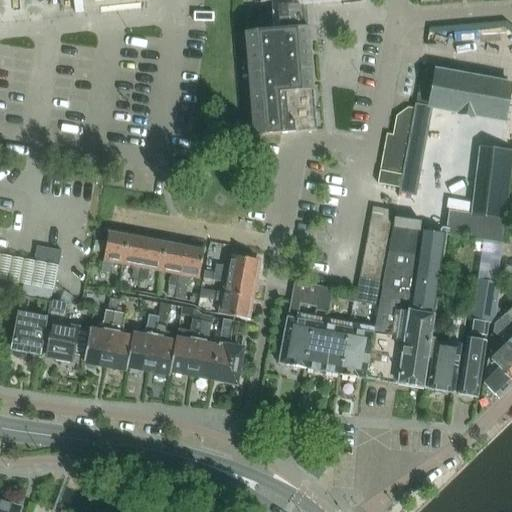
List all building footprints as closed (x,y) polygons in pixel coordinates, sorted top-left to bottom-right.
[(267,31),(245,33),(253,137),(262,136),(281,134),(316,131),(312,85),(307,28),(306,28),(304,5),(342,2),(359,0),(259,0),(260,3),(265,2),(267,31)] [(509,85),(436,72),(430,107),(429,109),(432,110),(456,114),(456,116),(474,120),(475,118),(502,123),(509,85)] [(398,189),(398,193),(416,197),(432,110),(429,109),(430,107),(415,104),(414,109),(413,112),(408,138),(406,151),(403,163),(401,176),(398,189)] [(408,108),(395,117),(392,135),(408,138),(413,112),(414,109),(408,108)] [(406,151),(408,138),(392,135),(386,134),(384,146),(406,151)] [(381,159),(403,163),(406,151),(384,146),(381,159)] [(444,235),(446,235),(501,243),(504,221),(505,221),(511,160),(511,151),(479,147),(470,214),(448,211),(444,235)] [(401,176),(403,163),(381,159),(379,172),(401,176)] [(398,189),(401,176),(379,172),(377,185),(398,189)] [(396,212),(390,211),(372,207),(370,220),(393,224),(395,218),(396,212)] [(372,381),(374,382),(376,381),(376,380),(387,382),(387,383),(387,384),(390,384),(390,383),(398,385),(399,375),(408,310),(410,310),(420,239),(421,232),(420,231),(421,223),(395,218),(394,222),(393,224),(384,273),(382,283),(381,287),(378,304),(378,307),(372,334),(373,334),(367,369),(365,379),(372,380),(372,381)] [(391,236),(393,224),(370,220),(368,231),(391,236)] [(109,231),(107,240),(101,273),(110,274),(112,264),(122,266),(128,234),(115,232),(114,234),(109,233),(110,231),(109,231)] [(389,247),(391,236),(368,231),(365,243),(389,247)] [(446,235),(444,235),(421,232),(420,239),(410,310),(435,314),(446,235)] [(128,234),(122,266),(133,268),(131,278),(134,279),(139,280),(147,238),(146,240),(141,239),(142,237),(128,234)] [(147,238),(139,280),(144,281),(147,281),(149,271),(160,273),(166,241),(152,239),(152,241),(147,240),(147,238)] [(96,241),(94,251),(101,252),(103,243),(96,241)] [(166,241),(160,273),(171,275),(167,296),(174,297),(176,287),(177,287),(185,245),(184,245),(184,247),(179,246),(179,244),(166,241)] [(387,259),(389,247),(365,243),(363,254),(387,259)] [(198,280),(202,259),(204,249),(190,246),(190,248),(185,247),(185,245),(177,287),(176,287),(174,297),(174,299),(183,301),(187,278),(198,280)] [(0,277),(53,288),(61,251),(36,246),(33,264),(0,257),(0,277)] [(385,270),(387,259),(363,254),(361,266),(385,270)] [(214,273),(256,281),(256,280),(254,280),(255,275),(257,275),(259,263),(257,262),(257,261),(229,255),(227,267),(216,265),(214,273)] [(382,283),(384,273),(385,270),(361,266),(359,278),(382,283)] [(204,271),(203,279),(223,283),(221,293),(250,299),(250,298),(252,299),(255,286),(253,286),(254,281),(256,281),(214,273),(204,271)] [(356,293),(355,300),(354,302),(378,307),(378,304),(381,287),(382,283),(359,278),(356,293)] [(495,284),(478,281),(472,321),(488,323),(495,284)] [(289,309),(279,364),(286,365),(286,366),(304,370),(305,368),(313,322),(297,319),(299,304),(316,307),(320,287),(307,284),(294,282),(292,290),(292,291),(293,291),(291,301),(290,301),(289,309)] [(316,307),(315,311),(327,313),(332,289),(320,287),(316,307)] [(201,290),(199,298),(203,299),(215,301),(215,302),(220,303),(217,315),(234,318),(237,318),(246,320),(247,318),(249,319),(251,305),(249,304),(250,299),(221,293),(201,290)] [(47,319),(24,314),(25,309),(26,310),(28,298),(22,297),(20,307),(18,307),(17,313),(10,350),(12,351),(11,355),(16,358),(19,359),(25,358),(26,353),(40,356),(45,332),(47,319)] [(110,299),(107,312),(115,313),(116,308),(118,300),(110,299)] [(50,302),(48,313),(47,319),(45,332),(51,333),(46,357),(49,357),(54,358),(56,359),(56,361),(69,363),(69,361),(71,361),(73,352),(78,327),(64,325),(68,306),(50,302)] [(170,374),(176,337),(177,335),(165,333),(170,305),(160,304),(159,311),(159,312),(148,372),(149,370),(154,371),(154,373),(168,376),(169,374),(170,374)] [(496,307),(493,324),(495,324),(505,315),(498,309),(496,307)] [(421,389),(423,389),(435,316),(434,315),(435,314),(410,310),(408,310),(398,385),(417,388),(421,388),(421,389)] [(105,368),(106,366),(115,313),(107,312),(105,311),(102,330),(89,328),(83,362),(84,362),(84,364),(99,367),(99,365),(104,366),(104,367),(105,368)] [(133,333),(133,336),(127,370),(128,370),(129,368),(142,371),(142,369),(147,370),(147,372),(148,372),(159,312),(159,311),(158,317),(149,315),(147,327),(146,327),(144,335),(133,333)] [(126,370),(127,370),(133,336),(122,334),(123,326),(122,326),(125,315),(115,313),(106,366),(111,367),(111,369),(125,371),(126,370)] [(188,339),(176,337),(170,374),(172,375),(172,373),(185,375),(185,373),(191,374),(190,376),(191,377),(203,315),(193,313),(188,339)] [(212,317),(203,315),(191,377),(192,377),(192,375),(197,376),(197,378),(212,380),(212,378),(213,379),(219,344),(209,342),(210,336),(209,335),(212,317)] [(453,394),(465,317),(453,315),(449,343),(435,341),(428,380),(427,389),(453,394)] [(511,322),(505,315),(495,324),(493,324),(492,333),(505,345),(511,352),(511,322)] [(230,339),(233,322),(223,320),(219,344),(213,379),(219,380),(219,382),(236,385),(243,351),(241,351),(241,350),(229,348),(230,339)] [(486,336),(488,323),(472,321),(469,320),(467,334),(486,336)] [(348,329),(313,322),(305,368),(339,374),(348,329)] [(358,378),(365,379),(367,369),(373,334),(372,334),(348,329),(339,374),(339,376),(357,379),(358,378)] [(478,388),(486,342),(467,339),(459,385),(457,395),(464,396),(477,398),(478,388)] [(511,352),(505,345),(490,360),(498,368),(511,382),(511,352)] [(497,398),(511,383),(511,382),(498,368),(483,384),(497,398)] [(302,457),(295,467),(313,481),(321,470),(302,457)] [(0,511),(19,511),(21,508),(0,501),(0,511)]
